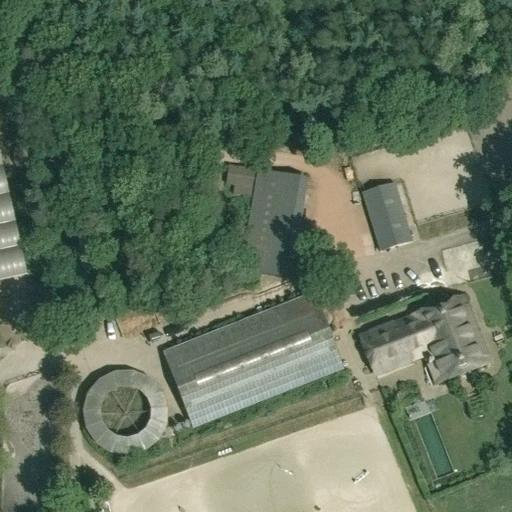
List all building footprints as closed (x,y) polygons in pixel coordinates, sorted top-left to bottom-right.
[(233,195),(251,199),(252,192),(256,172),(230,167),(229,168),(226,187),(229,188),(234,188),(233,195)] [(291,280),(291,278),(309,181),(256,172),(252,192),(251,199),(248,212),(239,271),(288,280),(291,280)] [(379,252),(411,243),(394,186),(362,196),(379,252)] [(488,363),(462,296),(359,336),(374,374),(424,355),(435,383),(488,363)] [(194,430),(342,371),(313,297),(165,356),(194,430)] [(169,425),(170,417),(169,408),(167,400),(163,393),(157,386),(151,381),(143,377),(135,374),(127,374),(119,374),(111,377),(103,381),(96,386),(91,392),(87,400),(85,408),(84,416),(85,425),(87,433),(91,440),(96,447),(103,452),(110,456),(118,459),(127,459),(135,459),(143,456),(151,452),(157,447),(162,440),(167,433),(169,425)]
